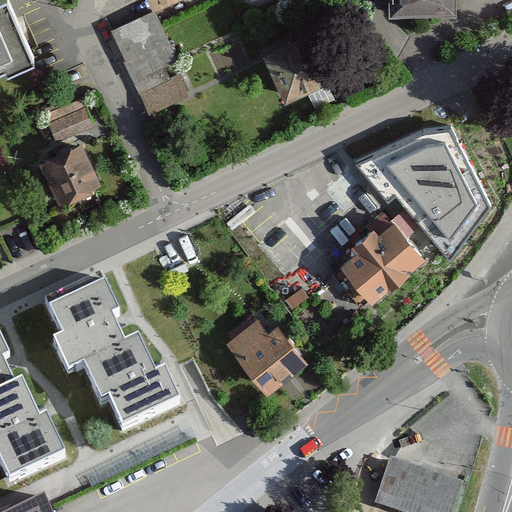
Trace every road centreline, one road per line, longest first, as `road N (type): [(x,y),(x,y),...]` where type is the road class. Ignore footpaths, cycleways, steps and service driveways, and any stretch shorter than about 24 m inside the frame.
road 1 (residential): [(175,221),(511,55)]
road 2 (tertiary): [(503,325),(448,338),(221,511)]
road 3 (residential): [(175,221),(95,54),(86,0)]
road 4 (residential): [(0,302),(175,221)]
